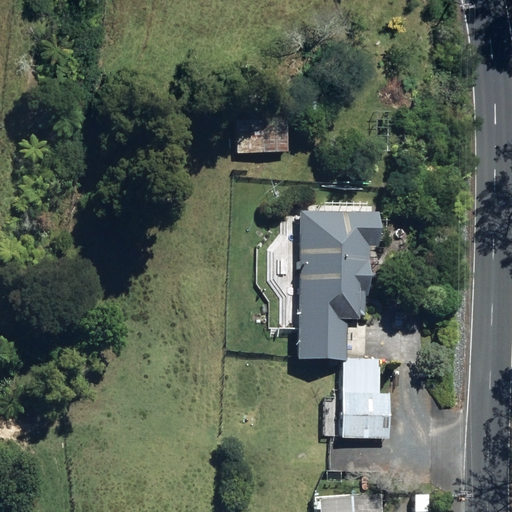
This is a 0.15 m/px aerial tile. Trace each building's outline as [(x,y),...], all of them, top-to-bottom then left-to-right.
[(403,127),(413,139),(434,122),(424,110),(403,127)] [(235,122),(235,156),(288,154),(287,121),(235,122)] [(326,201),(326,216),(300,216),(298,364),(341,365),(340,398),(344,398),(343,440),(388,441),(389,396),(379,396),(379,364),(346,364),(347,323),(359,323),(359,320),(363,320),(363,300),(368,300),(369,250),(378,250),(378,217),(369,217),(369,208),(362,208),(362,205),(342,205),(342,201),(326,201)] [(75,390),(96,389),(96,372),(74,373),(75,390)] [(380,511),(380,501),(317,505),(317,511),(380,511)]
